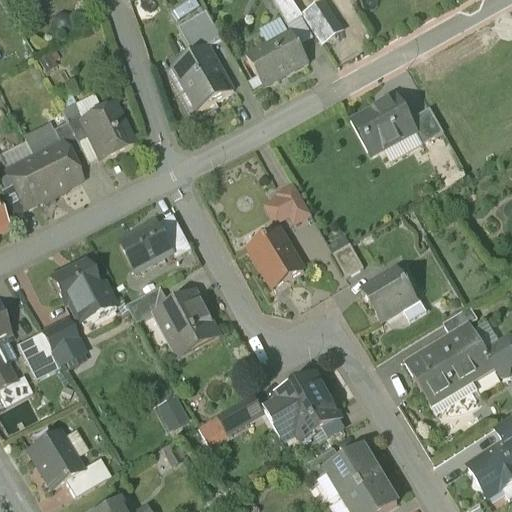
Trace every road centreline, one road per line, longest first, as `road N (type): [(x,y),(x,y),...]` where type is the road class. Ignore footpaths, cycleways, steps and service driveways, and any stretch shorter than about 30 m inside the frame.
road 1 (residential): [(442,511),(347,350),(267,324),(170,175)]
road 2 (residential): [(506,0),(170,175)]
road 3 (residential): [(170,175),(0,262)]
road 4 (residential): [(170,175),(110,0)]
